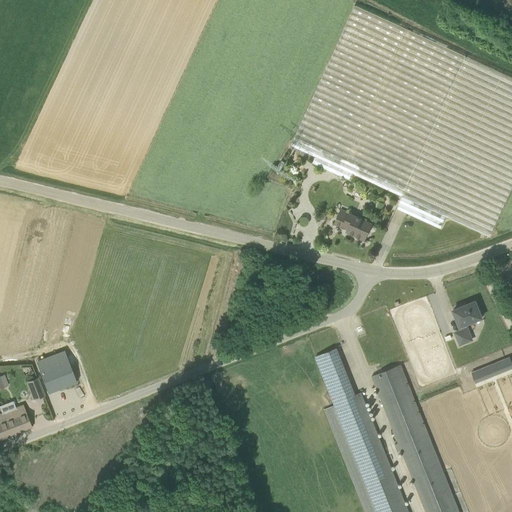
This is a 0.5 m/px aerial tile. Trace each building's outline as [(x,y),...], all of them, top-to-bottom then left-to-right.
[(312,164),(351,181),(354,174),(402,197),(397,209),(406,213),(440,228),(446,217),(489,237),(511,187),(511,78),(355,6),(291,146),(315,157),(312,164)] [(372,224),(363,220),(349,213),(341,210),(335,223),(343,227),(348,229),(347,232),(356,236),(365,240),(372,224)] [(475,301),(453,310),(461,330),(455,333),(460,345),(472,340),(466,325),(482,318),(475,301)] [(408,511),(361,392),(355,395),(336,348),(316,356),(331,394),(335,403),(335,405),(324,409),(363,511),(408,511)] [(511,365),(509,357),(470,371),(474,382),(511,368),(511,365)] [(48,393),(77,382),(68,359),(39,370),(48,393)] [(510,511),(460,384),(419,400),(416,391),(412,392),(401,365),(372,376),(426,511),(510,511)] [(0,389),(8,386),(4,375),(0,376),(0,389)] [(45,396),(38,377),(26,382),(33,400),(45,396)] [(31,427),(25,409),(23,405),(13,409),(13,410),(3,414),(11,435),(31,427)] [(0,439),(11,435),(3,414),(0,414),(0,439)]
